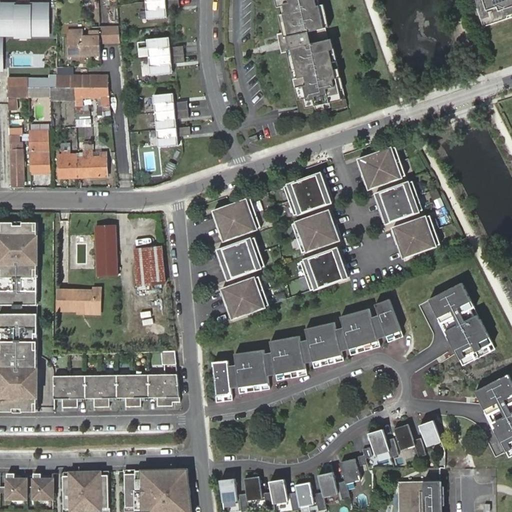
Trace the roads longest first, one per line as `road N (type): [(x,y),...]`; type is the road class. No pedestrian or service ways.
road 1 (residential): [(198,458),(211,466),(292,469),(406,405)]
road 2 (residential): [(177,194),(195,418)]
road 3 (residential): [(404,370),(371,359),(253,405),(195,418)]
road 4 (residential): [(198,458),(0,462)]
road 5 (residential): [(0,422),(195,418)]
road 6 (residential): [(333,142),(511,81)]
road 7 (residential): [(245,173),(217,101),(206,0)]
road 8 (residential): [(177,194),(0,200)]
road 9 (residential): [(333,142),(374,265)]
road 10 (unknown): [(305,0),(322,78),(313,96),(290,106)]
